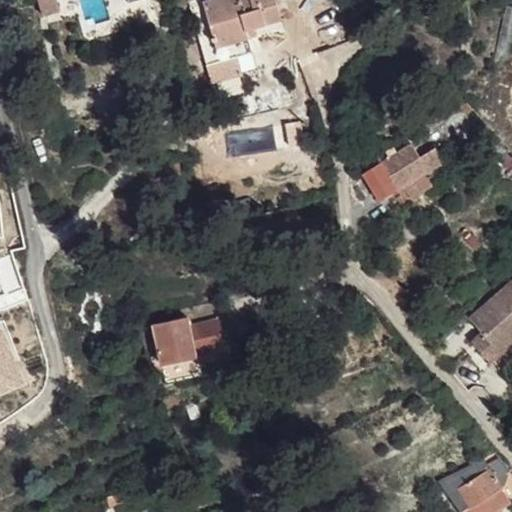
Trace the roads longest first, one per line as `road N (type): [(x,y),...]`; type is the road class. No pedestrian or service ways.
road 1 (residential): [(405,0),(335,56),(320,86),(351,248),(362,280),(417,334),(511,453)]
road 2 (unknown): [(41,295),(145,150),(153,80),(143,0)]
